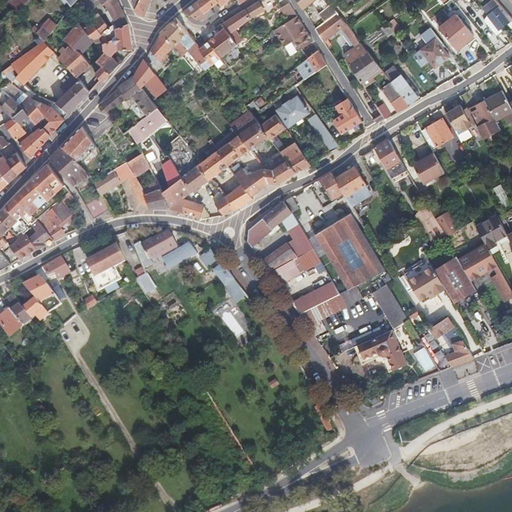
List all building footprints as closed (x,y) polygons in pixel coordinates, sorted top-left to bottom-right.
[(18,12),(30,0),(10,0),(8,2),(18,12)] [(90,13),(102,2),(100,0),(95,0),(96,0),(95,0),(80,0),(89,13),(90,13)] [(119,28),(129,24),(123,9),(122,10),(119,3),(120,3),(120,2),(118,0),(95,0),(96,0),(95,0),(100,0),(102,2),(104,4),(105,4),(110,10),(110,11),(116,23),(119,28)] [(135,10),(146,15),(151,1),(153,0),(141,0),(137,7),(135,10)] [(209,18),(215,14),(212,9),(219,3),(220,2),(218,0),(199,0),(197,2),(205,14),(209,18)] [(238,44),(244,39),(236,30),(252,18),(264,10),(268,16),(281,8),(282,7),(278,0),(261,0),(261,1),(246,9),(233,17),(223,24),(226,28),(238,44)] [(324,20),(336,11),(327,0),(297,0),(304,9),(312,2),(322,12),(319,14),(324,20)] [(488,16),(499,31),(511,21),(511,17),(497,0),(491,0),(483,7),(488,14),(487,15),(488,16)] [(199,20),(203,22),(209,18),(205,14),(197,2),(185,11),(197,19),(199,20)] [(287,17),(295,12),(290,3),(282,7),(281,8),(287,17)] [(107,12),(114,25),(116,23),(110,11),(107,12)] [(349,65),(367,51),(361,43),(361,44),(346,24),(347,24),(338,12),(316,29),(324,42),(327,47),(331,44),(329,42),(327,39),(333,35),(341,28),(345,32),(354,44),(356,47),(345,54),(349,65)] [(475,36),(457,14),(440,28),(456,47),(464,40),(466,43),(475,36)] [(311,37),(297,16),(281,26),(275,29),(285,46),(293,41),(295,44),(299,51),(314,41),(311,37)] [(484,20),(497,35),(500,32),(499,31),(488,16),(484,20)] [(102,34),(111,28),(102,17),(94,23),(102,34)] [(206,71),(213,65),(201,49),(188,32),(176,18),(162,32),(174,47),(173,48),(183,56),(188,51),(206,71)] [(403,30),(395,19),(388,23),(395,32),(396,34),(403,30)] [(94,41),(95,40),(86,31),(79,22),(64,39),(75,48),(82,54),(94,41)] [(134,50),(129,24),(119,28),(116,23),(114,25),(111,28),(102,34),(94,23),(86,31),(95,40),(103,35),(106,43),(108,42),(120,47),(124,50),(134,50)] [(395,32),(388,23),(381,28),(388,37),(395,32)] [(43,27),(37,32),(44,40),(46,42),(51,34),(43,27)] [(238,44),(226,28),(209,41),(222,57),(238,44)] [(285,46),(275,29),(273,31),(272,32),(284,51),(295,44),(293,41),(285,46)] [(168,53),(173,48),(174,47),(162,32),(161,32),(161,33),(151,50),(162,61),(169,55),(168,53)] [(351,46),(354,44),(345,32),(342,34),(351,46)] [(430,60),(436,68),(450,57),(444,49),(446,48),(434,32),(425,40),(432,49),(417,60),(422,67),(430,60)] [(29,79),(55,51),(46,42),(44,40),(13,64),(19,74),(16,77),(23,83),(35,94),(40,88),(29,79)] [(466,43),(464,40),(456,47),(458,50),(466,43)] [(222,57),(209,41),(201,49),(213,65),(216,63),(217,62),(221,59),(222,57)] [(113,56),(120,47),(108,42),(106,43),(104,44),(105,51),(105,52),(111,56),(113,56)] [(77,76),(91,65),(82,54),(75,48),(73,50),(69,47),(67,49),(64,47),(61,51),(64,54),(60,57),(71,70),(77,76)] [(317,72),(327,64),(319,51),(309,58),(314,66),(301,75),(304,79),(317,70),(317,72)] [(362,83),(382,69),(381,68),(368,51),(367,51),(349,65),(362,83)] [(121,64),(124,60),(119,56),(116,59),(113,56),(111,56),(105,52),(99,59),(97,61),(103,66),(96,74),(102,80),(103,82),(111,74),(121,64)] [(246,56),(237,63),(240,65),(248,59),(246,56)] [(225,63),(221,59),(217,62),(216,63),(220,67),(225,63)] [(158,97),(168,90),(156,75),(145,60),(139,70),(145,82),(147,84),(158,97)] [(230,69),(236,75),(243,69),(240,65),(237,63),(231,68),(230,69)] [(13,64),(4,71),(10,78),(7,79),(9,81),(11,83),(11,82),(12,83),(19,88),(23,83),(16,77),(19,74),(13,64)] [(387,64),(381,68),(382,69),(385,73),(390,69),(387,64)] [(410,105),(419,98),(418,96),(404,79),(394,65),(390,69),(385,73),(392,82),(400,92),(410,105)] [(76,106),(91,92),(80,80),(77,76),(71,70),(69,72),(72,76),(60,88),(66,94),(65,95),(76,106)] [(149,116),(158,108),(143,88),(147,84),(145,82),(139,70),(135,76),(129,81),(120,88),(101,104),(109,113),(128,98),(134,98),(149,116)] [(406,77),(404,79),(418,96),(420,94),(406,77)] [(30,116),(42,103),(32,98),(29,96),(21,89),(19,88),(12,83),(11,82),(11,83),(9,81),(3,88),(12,96),(24,109),(30,116)] [(100,93),(104,84),(99,81),(94,90),(100,93)] [(399,112),(411,106),(410,105),(400,92),(392,82),(382,89),(399,112)] [(503,92),(486,101),(496,120),(503,116),(511,111),(511,107),(510,103),(503,92)] [(69,113),(76,106),(65,95),(58,102),(69,113)] [(270,103),(263,95),(254,101),(262,109),(270,103)] [(4,110),(13,118),(24,109),(12,96),(1,107),(4,110)] [(310,113),(298,96),(278,110),(289,127),(310,113)] [(343,134),(363,122),(349,98),(337,106),(342,115),(334,120),(343,134)] [(491,131),(500,127),(496,120),(486,101),(471,108),(480,125),(486,122),(491,131)] [(51,135),(65,120),(63,118),(51,107),(42,103),(30,116),(31,118),(30,118),(36,125),(39,122),(45,116),(50,121),(44,128),(51,135)] [(385,121),(392,117),(383,104),(377,108),(382,116),(385,121)] [(469,129),(476,124),(468,107),(464,110),(461,105),(448,114),(456,131),(461,128),(464,132),(469,129)] [(138,143),(167,119),(158,108),(149,116),(130,131),(138,143)] [(17,141),(27,133),(25,130),(30,126),(26,122),(30,118),(31,118),(30,116),(24,109),(13,118),(5,124),(17,141)] [(268,136),(260,126),(258,122),(249,111),(231,124),(240,134),(251,149),(268,136)] [(508,125),(511,122),(511,111),(503,116),(508,125)] [(331,152),(340,147),(316,113),(308,120),(331,152)] [(271,140),(287,128),(276,114),(260,126),(268,136),(271,140)] [(44,128),(50,121),(45,116),(39,122),(44,128)] [(433,149),(454,137),(442,118),(422,131),(433,149)] [(31,158),(51,135),(44,128),(39,122),(36,125),(34,127),(37,131),(35,133),(20,144),(31,158)] [(484,139),(501,130),(500,127),(491,131),(486,122),(480,125),(478,126),(479,129),(479,131),(484,139)] [(79,161),(95,144),(89,135),(83,126),(64,147),(79,161)] [(473,135),(469,129),(464,132),(461,128),(456,131),(459,135),(462,141),(473,135)] [(228,166),(251,149),(240,134),(219,150),(218,151),(228,166)] [(1,136),(0,136),(0,150),(9,144),(3,136),(1,136)] [(152,139),(144,146),(150,154),(158,147),(152,139)] [(389,139),(375,147),(388,169),(395,182),(409,174),(407,171),(407,170),(402,161),(389,139)] [(297,172),(311,165),(296,142),(282,152),(288,161),(297,172)] [(75,185),(91,176),(87,169),(79,161),(64,147),(63,146),(51,160),(75,185)] [(210,179),(228,166),(218,151),(199,165),(210,179)] [(278,184),(297,172),(288,161),(280,151),(273,157),(280,166),(274,170),(278,184)] [(161,156),(171,187),(182,178),(183,177),(171,159),(167,152),(161,156)] [(18,175),(27,167),(17,153),(8,161),(18,175)] [(136,177),(151,168),(148,162),(143,153),(127,163),(127,162),(113,170),(94,182),(102,195),(123,183),(122,182),(134,175),(136,178),(136,177)] [(414,165),(425,184),(445,172),(435,153),(414,165)] [(0,168),(9,182),(18,175),(8,161),(4,156),(3,156),(0,158),(0,168)] [(157,180),(165,178),(161,164),(158,157),(148,162),(151,168),(157,180)] [(32,216),(48,200),(49,201),(65,185),(49,164),(11,202),(21,214),(26,209),(29,212),(32,216)] [(193,191),(210,179),(199,165),(198,166),(198,165),(183,177),(182,178),(193,191)] [(366,184),(356,167),(336,179),(347,196),(366,184)] [(0,187),(2,190),(9,182),(0,168),(0,187)] [(252,196),(264,187),(253,174),(249,176),(244,168),(235,175),(242,184),(252,196)] [(264,187),(270,183),(265,169),(253,174),(264,187)] [(270,183),(278,184),(274,170),(265,169),(270,183)] [(333,282),(340,294),(381,274),(386,271),(352,213),(356,211),(347,196),(336,179),(332,173),(320,180),(324,186),(315,191),(334,224),(316,234),(300,208),(299,209),(293,197),(285,202),(293,213),(309,239),(314,248),(321,261),(333,282)] [(143,210),(151,209),(147,200),(145,196),(147,195),(136,177),(136,178),(134,175),(122,182),(123,183),(132,203),(139,202),(143,210)] [(171,187),(184,213),(200,219),(201,215),(203,209),(204,206),(182,199),(193,191),(182,178),(171,187)] [(511,202),(505,183),(496,186),(503,207),(511,204),(511,202)] [(227,196),(236,210),(254,199),(252,196),(242,184),(227,196)] [(172,209),(184,213),(171,187),(163,192),(171,207),(172,209)] [(151,209),(171,207),(163,192),(162,190),(152,193),(154,198),(147,200),(151,209)] [(110,209),(103,196),(94,201),(85,207),(94,219),(102,215),(110,209)] [(216,203),(224,216),(234,209),(235,210),(236,210),(227,196),(216,203)] [(285,202),(284,201),(264,218),(249,230),(248,241),(252,248),(253,247),(258,243),(273,229),(283,221),(293,213),(285,202)] [(16,218),(21,214),(11,202),(6,207),(16,218)] [(55,240),(64,235),(57,226),(71,214),(60,202),(46,214),(50,219),(42,225),(55,240)] [(136,211),(143,210),(139,202),(132,203),(136,211)] [(447,237),(436,219),(426,202),(416,216),(433,244),(447,237)] [(10,228),(18,220),(16,218),(6,207),(0,212),(0,213),(4,218),(2,220),(10,228)] [(23,217),(29,212),(26,209),(21,214),(23,217)] [(436,219),(447,237),(447,238),(460,230),(449,212),(436,219)] [(0,233),(3,236),(10,228),(2,220),(4,218),(0,213),(0,233)] [(309,239),(293,213),(283,221),(294,239),(288,243),(280,249),(289,262),(314,248),(309,239)] [(496,242),(508,235),(498,216),(477,228),(486,244),(489,250),(497,245),(496,242)] [(39,249),(55,240),(42,225),(37,219),(32,224),(37,231),(30,238),(39,249)] [(26,232),(30,228),(28,226),(23,220),(17,226),(20,229),(19,230),(21,233),(23,231),(25,233),(26,232)] [(22,259),(39,249),(30,238),(26,232),(25,233),(11,246),(10,246),(22,259)] [(165,232),(161,234),(169,249),(171,251),(179,246),(173,235),(168,237),(165,232)] [(0,249),(8,243),(8,242),(2,236),(3,236),(0,233),(0,249)] [(169,249),(161,234),(153,239),(152,238),(142,244),(140,242),(135,245),(145,268),(153,263),(150,259),(160,254),(169,249)] [(169,249),(160,254),(166,265),(171,262),(174,267),(198,254),(188,241),(182,245),(179,246),(171,251),(169,249)] [(262,248),(258,243),(253,247),(257,252),(262,248)] [(459,259),(472,281),(498,266),(489,250),(486,244),(459,259)] [(126,261),(117,245),(88,261),(95,272),(91,274),(99,291),(122,279),(115,267),(126,261)] [(221,261),(211,248),(200,257),(208,268),(213,264),(215,266),(221,261)] [(270,273),(279,286),(321,261),(314,248),(289,262),(270,273)] [(0,266),(3,269),(12,264),(0,249),(0,266)] [(289,262),(280,249),(263,261),(270,273),(289,262)] [(69,273),(71,272),(61,256),(44,266),(50,276),(55,274),(59,280),(65,278),(66,275),(68,274),(69,273)] [(458,257),(435,271),(449,297),(454,303),(477,290),(472,281),(459,259),(458,257)] [(408,281),(432,266),(428,260),(405,274),(408,281)] [(235,279),(223,263),(214,270),(226,286),(235,279)] [(408,281),(421,301),(429,295),(431,298),(449,297),(435,271),(432,266),(408,281)] [(404,299),(386,271),(381,274),(398,303),(404,299)] [(147,273),(138,279),(146,293),(156,287),(147,273)] [(50,276),(48,277),(51,284),(59,280),(55,274),(50,276)] [(395,329),(410,322),(398,303),(381,274),(340,294),(300,314),(299,314),(315,336),(325,330),(321,320),(373,293),(395,329)] [(38,277),(24,284),(36,297),(49,313),(62,304),(60,301),(66,297),(58,286),(55,289),(51,284),(49,286),(42,277),(39,279),(38,277)] [(300,314),(340,294),(333,282),(294,302),(300,314)] [(4,301),(10,309),(21,303),(22,303),(14,293),(4,301)] [(21,303),(10,309),(24,326),(37,316),(42,322),(50,314),(49,313),(36,297),(23,307),(21,303)] [(98,302),(94,297),(84,303),(88,309),(98,302)] [(24,326),(10,309),(0,316),(0,322),(11,337),(24,326)] [(238,338),(246,332),(228,309),(220,315),(238,338)] [(452,367),(474,358),(463,340),(455,326),(449,317),(430,329),(436,339),(444,334),(450,345),(453,344),(456,351),(446,355),(452,367)] [(322,345),(331,338),(325,330),(315,336),(322,345)] [(408,364),(392,330),(358,345),(364,359),(376,353),(379,352),(380,353),(381,355),(383,356),(385,356),(387,355),(388,359),(393,370),(394,371),(408,364)] [(351,348),(348,343),(338,347),(341,353),(351,348)] [(379,358),(376,353),(364,359),(358,345),(355,347),(363,365),(379,358)] [(425,346),(415,352),(426,371),(436,365),(425,346)] [(479,367),(474,358),(452,367),(457,376),(479,367)] [(390,372),(393,370),(388,359),(385,360),(390,372)] [(185,448),(180,439),(171,444),(177,453),(185,448)] [(213,493),(221,506),(232,502),(222,487),(213,493)]
